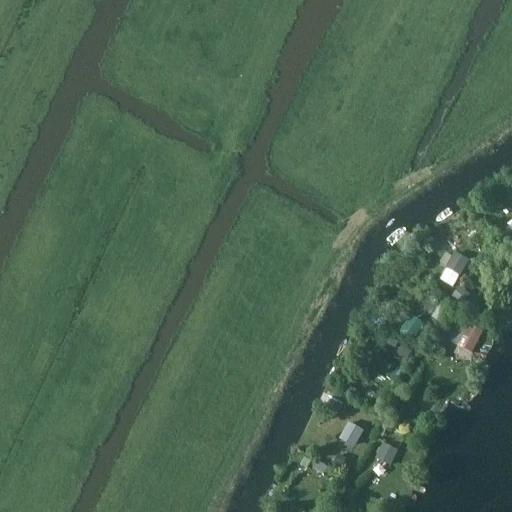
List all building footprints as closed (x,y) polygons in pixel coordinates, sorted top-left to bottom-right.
[(454,255),(446,269),(447,270),(459,277),(460,277),(468,263),(454,255)] [(447,270),(441,282),(453,288),(459,277),(447,270)] [(462,289),(455,298),(464,305),(471,296),(462,289)] [(440,308),(433,319),(439,324),(447,313),(440,308)] [(462,322),(451,344),(471,354),(482,333),(462,322)] [(364,333),(360,338),(367,345),(373,336),(364,333)] [(443,338),(438,345),(443,348),(447,341),(443,338)] [(390,339),(387,345),(395,350),(398,344),(390,339)] [(486,381),(511,386),(511,340),(511,341),(502,352),(497,358),(488,377),(486,381)] [(402,348),(397,356),(408,361),(412,353),(402,348)] [(427,414),(423,424),(431,427),(435,418),(427,414)] [(408,421),(405,428),(416,433),(419,426),(408,421)] [(350,425),(342,439),(355,446),(363,432),(350,425)] [(384,445),(377,459),(391,466),(397,452),(384,445)] [(338,457),(333,466),(340,470),(346,461),(338,457)] [(319,464),(315,471),(324,476),(327,469),(319,464)] [(351,490),(346,501),(353,504),(358,493),(351,490)]
